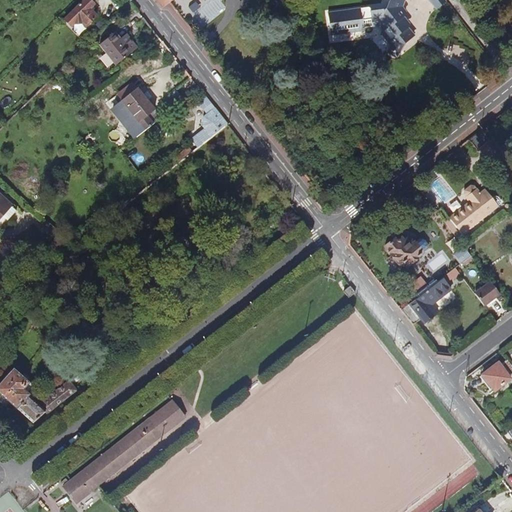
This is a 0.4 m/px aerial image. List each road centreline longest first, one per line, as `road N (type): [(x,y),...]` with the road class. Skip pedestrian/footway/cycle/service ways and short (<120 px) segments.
road 1 (residential): [(16,475),(327,231)]
road 2 (unclassified): [(327,231),(143,0)]
road 3 (residential): [(327,231),(511,85)]
road 4 (unclassified): [(441,377),(327,231)]
